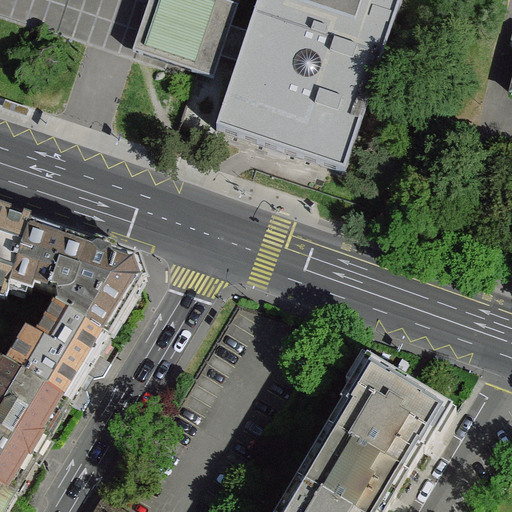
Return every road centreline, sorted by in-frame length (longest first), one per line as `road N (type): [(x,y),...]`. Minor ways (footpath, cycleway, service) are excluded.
road 1 (secondary): [(64,511),(197,284),(215,234)]
road 2 (primary): [(215,234),(511,338)]
road 3 (primary): [(215,234),(0,162)]
